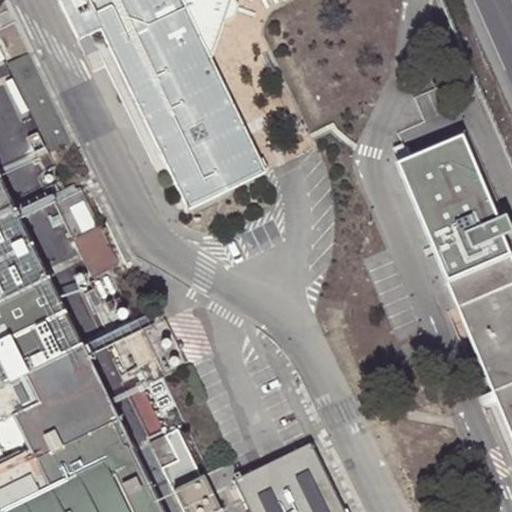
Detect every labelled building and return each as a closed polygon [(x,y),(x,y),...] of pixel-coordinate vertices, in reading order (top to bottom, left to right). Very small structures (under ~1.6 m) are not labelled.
[(211,58),(224,21),(236,16),(240,6),(236,0),(61,0),(80,39),(100,29),(186,208),(265,170),(211,58)] [(72,139),(28,52),(9,61),(52,148),(72,139)] [(449,280),(446,281),(511,437),(511,259),(509,254),(507,255),(500,237),(511,231),(511,230),(505,214),(495,218),(462,140),(401,166),(449,280)] [(0,511),(163,511),(87,357),(81,345),(0,179),(0,511)] [(54,199),(92,275),(115,264),(77,188),(72,190),(54,199)] [(124,338),(138,366),(153,359),(139,330),(133,319),(133,318),(118,325),(119,327),(124,338)] [(152,441),(164,464),(179,458),(167,433),(152,441)] [(234,480),(250,511),(343,511),(310,443),(234,480)] [(186,511),(223,511),(205,476),(176,491),(186,511)]
